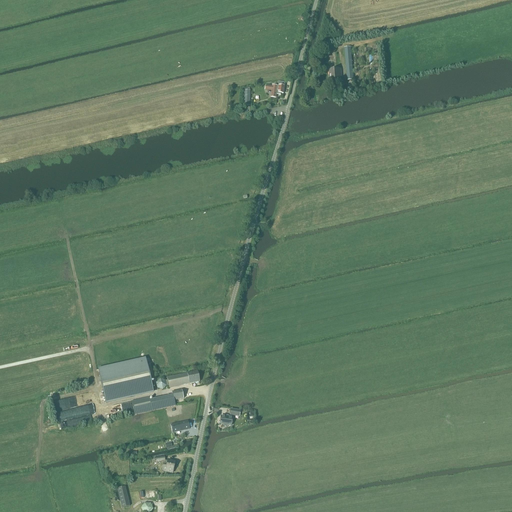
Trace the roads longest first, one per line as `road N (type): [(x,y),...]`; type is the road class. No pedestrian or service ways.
road 1 (unclassified): [(185,511),(229,310),(316,0)]
road 2 (track): [(66,235),(103,405),(184,387),(209,392)]
road 3 (track): [(0,367),(229,310)]
